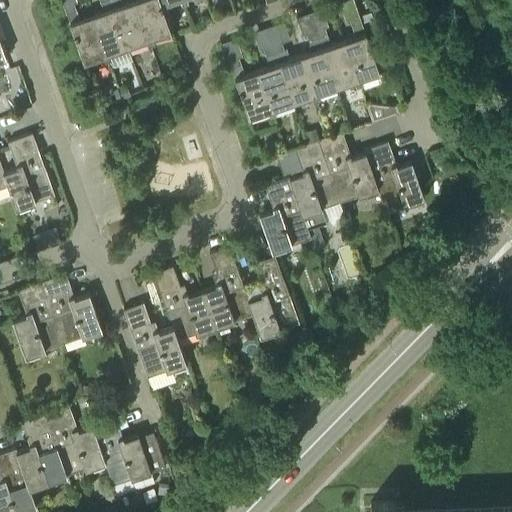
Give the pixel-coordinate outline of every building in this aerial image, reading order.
[(104,54),(125,46),(108,0),(99,0),(103,9),(90,14),(104,54)] [(108,0),(125,46),(146,38),(133,0),(127,0),(122,2),(120,0),(108,0)] [(170,29),(161,3),(160,2),(159,3),(158,0),(133,0),(146,38),(170,29)] [(345,19),(348,18),(354,34),(342,39),(355,78),(378,70),(361,21),(373,17),(370,10),(358,14),(353,0),(340,0),(338,1),(345,19)] [(63,5),(83,61),(104,54),(90,14),(79,18),(73,2),(63,5)] [(290,101),(311,94),(298,54),(287,58),(281,42),(283,41),(277,26),(266,30),(290,101)] [(333,86),(355,78),(342,39),(330,43),(324,26),(314,30),(333,86)] [(268,109),(290,101),(266,30),(256,33),(261,49),(263,48),(268,65),(255,69),(268,109)] [(311,94),(333,86),(314,30),(306,33),(311,49),(298,54),(311,94)] [(238,57),(228,61),(248,116),(268,109),(255,69),(244,73),(238,57)] [(118,86),(122,95),(129,92),(126,83),(118,86)] [(7,99),(0,100),(0,113),(9,112),(7,99)] [(393,103),(371,101),(366,103),(371,119),(395,111),(395,110),(398,109),(396,102),(393,103)] [(305,140),(319,136),(315,127),(302,131),(305,140)] [(340,200),(377,187),(364,150),(350,155),(341,130),(319,138),(340,200)] [(7,184),(7,185),(15,207),(54,193),(31,131),(7,140),(16,165),(3,170),(8,183),(7,184)] [(340,200),(319,138),(294,147),(302,172),(289,176),(310,236),(314,248),(324,244),(317,223),(345,214),(340,200)] [(364,150),(377,187),(385,210),(404,204),(403,203),(423,196),(410,159),(396,164),(387,139),(363,148),(364,150)] [(310,236),(289,176),(289,177),(288,174),(264,182),(273,208),(258,213),(271,250),(310,236)] [(214,325),(251,312),(252,312),(247,297),(244,286),(229,244),(208,251),(215,271),(211,272),(215,283),(201,288),(214,325)] [(252,312),(251,312),(259,335),(298,321),(274,253),(254,260),(261,280),(244,286),(247,297),(252,312)] [(152,271),(171,324),(176,339),(177,339),(195,333),(195,332),(214,325),(201,288),(187,293),(183,282),(179,284),(172,264),(152,271)] [(101,328),(88,291),(74,296),(65,271),(41,279),(63,341),(101,328)] [(63,341),(41,279),(17,288),(26,313),(12,318),(25,355),(63,341)] [(185,361),(177,339),(176,339),(171,324),(158,329),(154,318),(149,320),(142,300),(123,307),(146,375),(165,368),(185,361)] [(248,392),(259,402),(277,383),(266,372),(248,392)] [(89,393),(89,384),(81,385),(81,393),(89,393)] [(80,396),(77,387),(68,390),(71,399),(80,396)] [(104,460),(91,423),(77,428),(68,403),(45,411),(66,473),(104,460)] [(66,473),(45,411),(21,420),(29,445),(16,449),(29,486),(66,473)] [(91,423),(104,460),(116,494),(155,480),(151,470),(166,464),(153,430),(138,435),(137,432),(123,437),(114,412),(90,420),(91,423)] [(208,426),(198,428),(200,435),(209,434),(208,426)] [(0,452),(0,511),(28,511),(37,509),(29,486),(16,449),(16,450),(15,447),(0,452)] [(170,481),(159,480),(158,491),(169,492),(170,481)] [(511,511),(511,505),(399,510),(393,510),(393,499),(370,500),(370,511),(511,511)]
